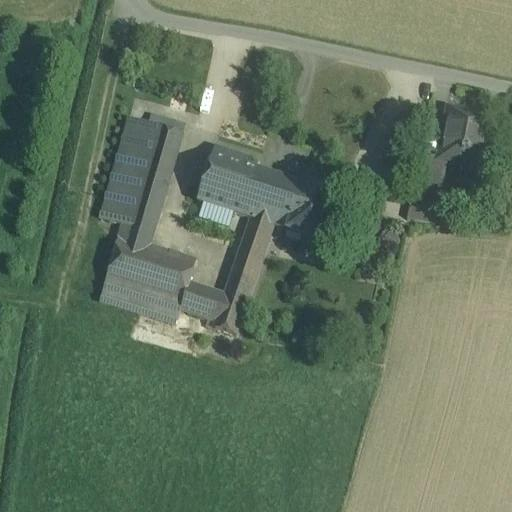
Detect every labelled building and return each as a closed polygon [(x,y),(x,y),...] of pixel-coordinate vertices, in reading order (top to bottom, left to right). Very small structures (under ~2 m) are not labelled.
[(491,122),(449,113),(439,162),(439,164),(447,165),(481,172),(491,122)] [(185,128),(163,122),(160,132),(182,139),(185,128)] [(128,123),(100,222),(122,229),(130,203),(151,130),(128,123)] [(151,130),(130,203),(161,212),(182,139),(160,132),(151,130)] [(248,162),(215,151),(202,192),(190,188),(186,202),(250,223),(224,299),(190,287),(183,309),(180,315),(215,327),(213,332),(236,340),(274,230),(291,184),(245,169),(248,162)] [(439,162),(420,158),(412,194),(440,200),(447,165),(439,164),(439,162)] [(304,188),(291,184),(274,230),(287,234),(286,236),(320,247),(339,198),(304,187),(304,188)] [(440,200),(412,194),(407,224),(434,229),(440,200)] [(161,212),(130,203),(122,229),(153,238),(161,212)] [(153,238),(122,229),(118,240),(148,250),(149,249),(150,249),(153,238)] [(148,250),(118,240),(105,286),(183,309),(190,287),(197,263),(150,249),(149,249),(148,250)] [(183,309),(105,286),(100,305),(176,328),(180,315),(183,309)]
